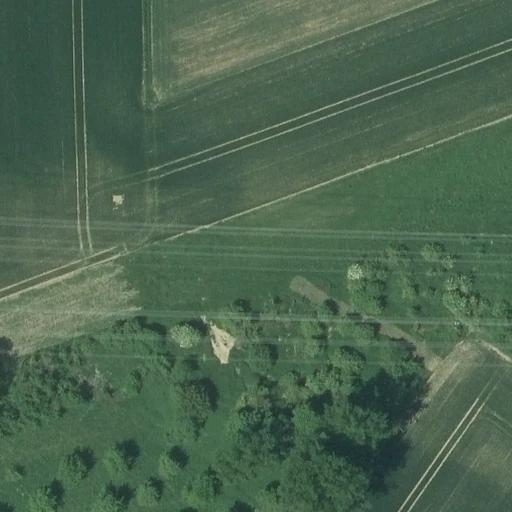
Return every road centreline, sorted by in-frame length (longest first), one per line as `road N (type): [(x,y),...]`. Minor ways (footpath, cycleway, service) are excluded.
road 1 (track): [(149,0),(164,310),(0,383)]
road 2 (track): [(511,211),(475,225),(387,237),(164,310)]
